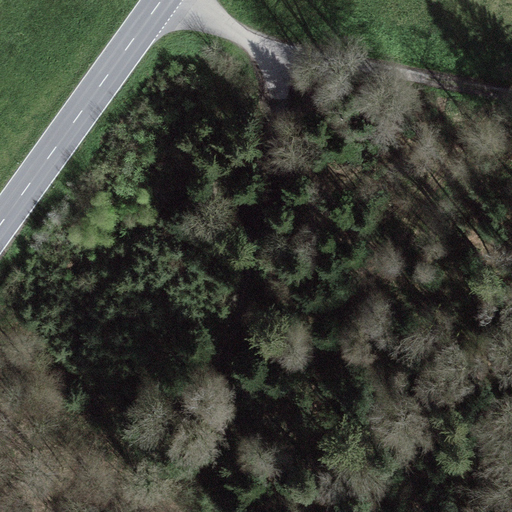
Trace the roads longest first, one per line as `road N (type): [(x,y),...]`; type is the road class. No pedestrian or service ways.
road 1 (track): [(227,511),(216,435),(219,387),(268,175),(283,50)]
road 2 (primary): [(0,224),(161,0)]
road 3 (track): [(283,50),(511,91)]
